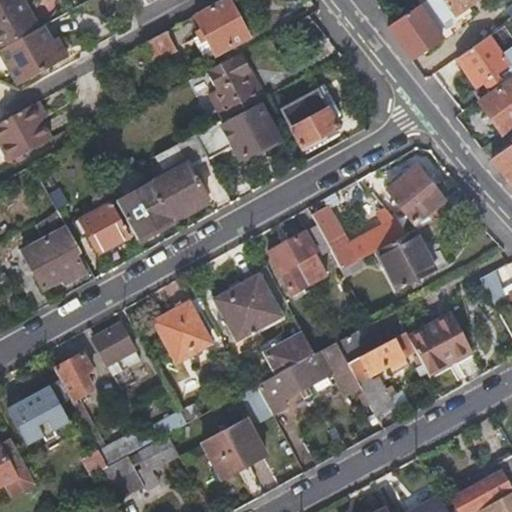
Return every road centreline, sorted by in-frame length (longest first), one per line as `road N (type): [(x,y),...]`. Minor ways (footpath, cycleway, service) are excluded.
road 1 (residential): [(423,108),(0,351)]
road 2 (residential): [(279,511),(511,383)]
road 3 (residential): [(423,108),(338,0)]
road 4 (residential): [(511,211),(423,108)]
